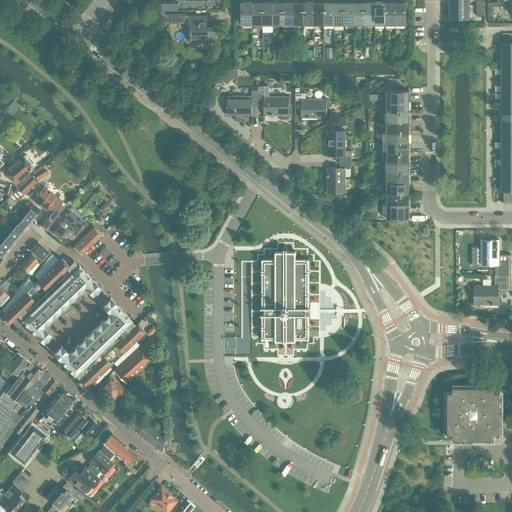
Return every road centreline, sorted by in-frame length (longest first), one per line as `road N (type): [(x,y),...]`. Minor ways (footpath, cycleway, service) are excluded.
road 1 (residential): [(219,511),(37,359)]
road 2 (tertiary): [(262,179),(78,36)]
road 3 (residential): [(429,205),(430,0)]
road 4 (unclassified): [(262,179),(221,254),(139,260)]
road 5 (residential): [(37,359),(139,260)]
road 6 (residential): [(507,451),(459,450),(458,484),(507,485)]
road 7 (tertiary): [(362,263),(262,179)]
